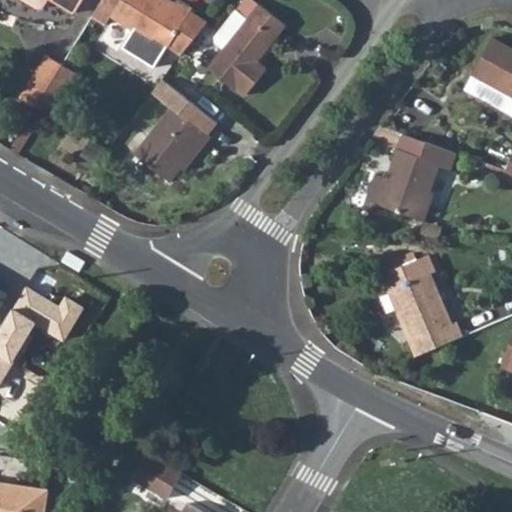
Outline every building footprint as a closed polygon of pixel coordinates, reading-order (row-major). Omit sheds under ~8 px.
[(45,0),(22,0),(36,8),(42,6),(45,0)] [(54,0),(74,12),(81,0),(54,0)] [(101,0),(93,13),(107,21),(111,15),(133,29),(131,33),(151,45),(156,37),(168,45),(182,54),(208,21),(191,10),(193,7),(180,0),(176,0),(176,1),(173,6),(164,0),(101,0)] [(208,68),(234,90),(236,88),(245,95),(267,67),(258,59),(286,24),(255,0),(243,0),(236,10),(246,19),(224,48),(208,68)] [(217,43),(224,48),(246,19),(236,10),(217,35),(217,43)] [(511,46),(492,36),(463,91),(511,116),(511,46)] [(22,96),(36,105),(62,62),(48,53),(22,96)] [(62,62),(36,105),(55,117),(82,74),(62,62)] [(92,98),(128,125),(146,101),(110,75),(92,98)] [(181,167),(197,145),(201,148),(211,136),(208,133),(217,121),(163,78),(152,92),(171,108),(135,154),(170,182),(181,167)] [(377,206),(418,220),(429,190),(444,146),(404,131),(386,181),(377,206)] [(181,167),(184,170),(201,148),(197,145),(181,167)] [(386,181),(374,177),(365,202),(377,206),(386,181)] [(418,220),(425,222),(436,192),(429,190),(418,220)] [(409,338),(416,354),(463,335),(456,321),(451,322),(429,272),(438,269),(431,256),(382,275),(409,338)] [(26,286),(0,329),(0,385),(35,328),(63,343),(84,308),(64,297),(59,306),(26,286)] [(511,336),(500,368),(511,371),(511,336)] [(120,474),(165,500),(180,473),(136,448),(120,474)] [(0,511),(44,511),(48,490),(0,483),(0,511)]
